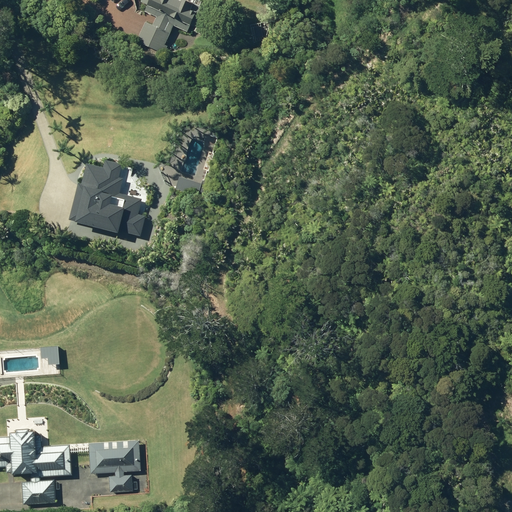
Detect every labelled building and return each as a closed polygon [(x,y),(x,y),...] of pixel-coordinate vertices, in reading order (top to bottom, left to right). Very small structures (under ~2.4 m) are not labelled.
[(149,25),(140,43),(160,52),(174,24),(188,31),(191,23),(198,26),(206,10),(184,0),(145,0),(144,1),(151,4),(148,11),(157,15),(159,17),(154,27),(149,25)] [(215,16),(206,12),(197,31),(206,35),(215,16)] [(255,27),(256,36),(263,35),(261,26),(255,27)] [(88,166),(74,218),(133,233),(137,217),(135,216),(138,201),(117,195),(122,180),(117,179),(121,166),(108,163),(106,171),(88,166)] [(176,188),(198,195),(202,183),(180,176),(176,188)] [(61,345),(43,344),(43,356),(51,356),(50,362),(60,363),(61,345)] [(37,455),(36,454),(35,432),(12,433),(12,440),(0,440),(0,466),(8,466),(8,473),(15,473),(15,474),(16,474),(32,474),(39,473),(39,471),(66,470),(65,454),(37,455)] [(134,450),(96,452),(97,469),(135,467),(134,450)] [(133,476),(111,478),(112,493),(133,491),(133,476)] [(56,481),(23,483),(25,506),(58,504),(56,481)]
